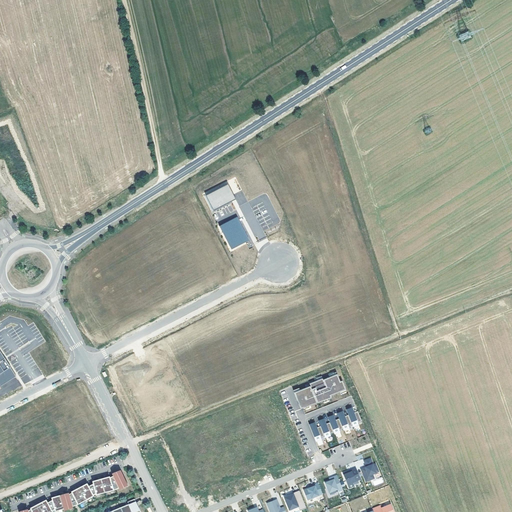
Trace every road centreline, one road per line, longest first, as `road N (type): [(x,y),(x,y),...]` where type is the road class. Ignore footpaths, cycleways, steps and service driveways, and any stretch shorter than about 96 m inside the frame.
road 1 (track): [(0,496),(511,290)]
road 2 (primary): [(451,0),(103,223)]
road 3 (residential): [(278,263),(87,362)]
road 4 (track): [(163,184),(123,0)]
road 5 (residential): [(87,362),(161,511)]
road 6 (residential): [(203,511),(342,455)]
